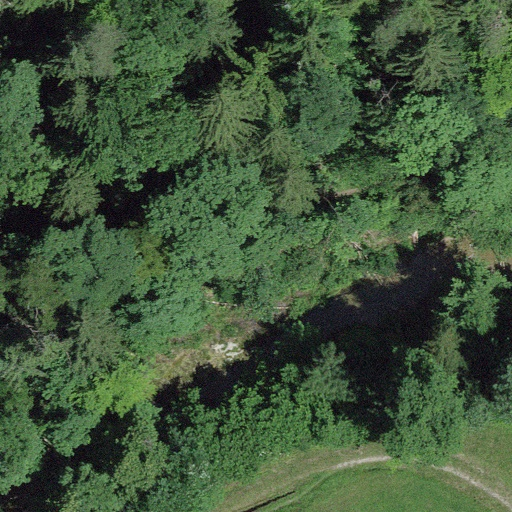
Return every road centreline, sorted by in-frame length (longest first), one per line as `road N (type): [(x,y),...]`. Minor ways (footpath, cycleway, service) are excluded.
road 1 (track): [(342,465),(431,461),(504,511)]
road 2 (track): [(342,465),(204,511)]
